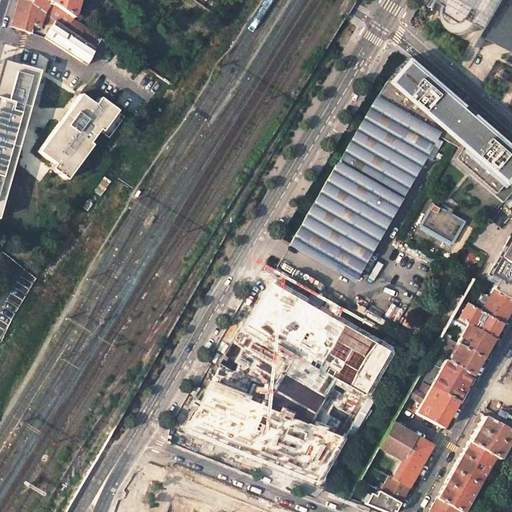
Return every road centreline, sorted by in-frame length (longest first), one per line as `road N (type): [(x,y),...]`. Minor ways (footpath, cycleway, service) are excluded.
road 1 (tertiary): [(135,434),(382,20)]
road 2 (unknown): [(250,241),(373,302),(399,276),(390,247),(432,171)]
road 3 (residential): [(326,511),(135,434)]
road 4 (residential): [(411,511),(511,333)]
road 5 (residential): [(382,20),(511,128)]
road 6 (unknown): [(340,338),(363,358),(368,379),(325,479)]
road 7 (unknown): [(0,33),(134,89)]
road 8 (unknown): [(340,338),(281,466)]
road 9 (unknown): [(229,275),(340,338)]
